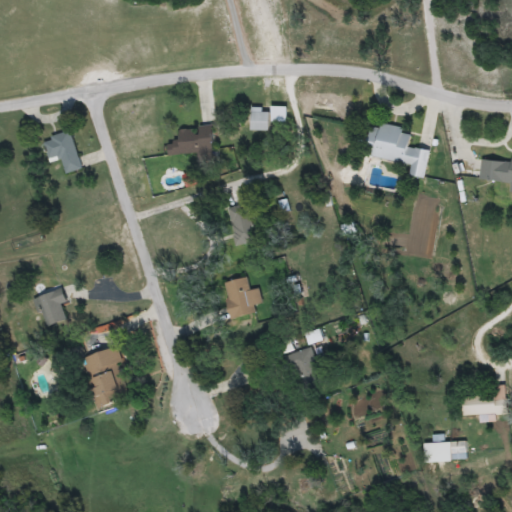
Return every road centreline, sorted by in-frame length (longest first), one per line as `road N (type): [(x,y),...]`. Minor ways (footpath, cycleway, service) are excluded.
road 1 (residential): [(0,103),(268,64),(389,72),(449,92),(511,100)]
road 2 (residential): [(98,86),(200,407)]
